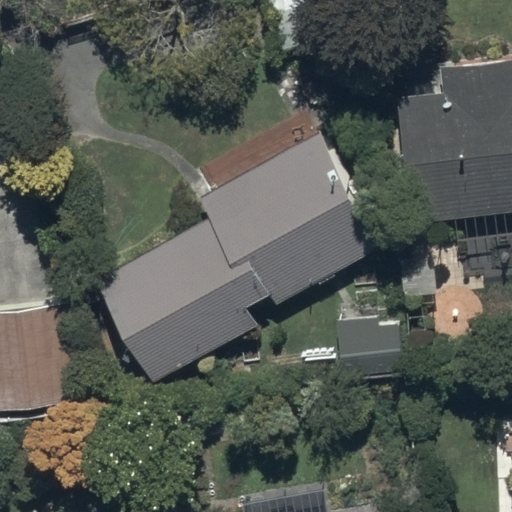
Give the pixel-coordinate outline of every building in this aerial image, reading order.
[(511,41),(440,49),(443,75),(397,80),(410,205),(511,194),(511,41)] [(280,289),(383,228),(320,114),(200,180),(212,202),(98,264),(153,363),(260,300),(249,282),(269,271),(280,289)] [(60,282),(0,289),(0,392),(73,384),(60,282)] [(402,296),(339,300),(343,363),(406,360),(402,296)] [(332,511),(328,488),(193,511),(332,511)] [(99,511),(89,489),(39,511),(99,511)]
